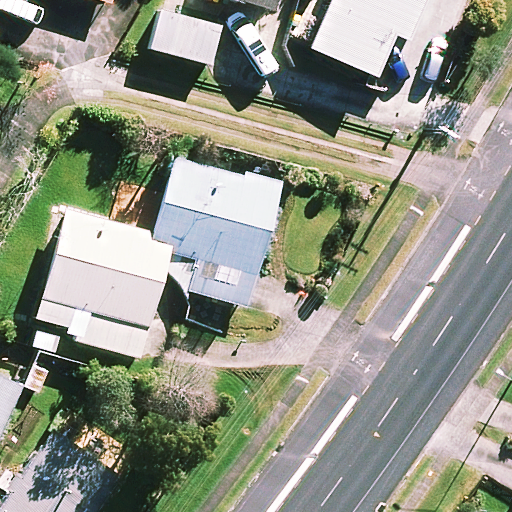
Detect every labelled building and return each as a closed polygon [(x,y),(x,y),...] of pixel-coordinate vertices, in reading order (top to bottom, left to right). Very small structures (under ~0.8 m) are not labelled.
[(72,0),(108,11),(110,0),(72,0)] [(277,0),(205,0),(205,5),(271,22),(277,0)] [(333,0),(307,58),(371,88),(391,46),(404,51),(426,0),(333,0)] [(217,34),(158,18),(148,56),(208,71),(217,34)] [(70,343),(68,351),(136,369),(158,289),(245,313),(277,193),(173,165),(152,244),(63,219),(34,325),(65,334),(63,341),(70,343)] [(31,353),(15,391),(0,384),(0,435),(19,393),(38,401),(55,364),(31,353)] [(98,511),(117,484),(50,439),(1,511),(98,511)]
